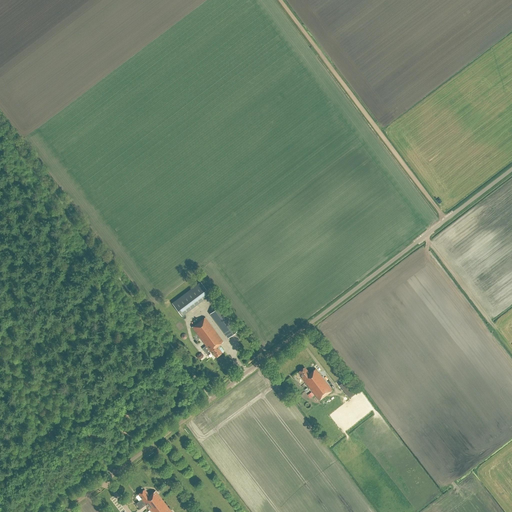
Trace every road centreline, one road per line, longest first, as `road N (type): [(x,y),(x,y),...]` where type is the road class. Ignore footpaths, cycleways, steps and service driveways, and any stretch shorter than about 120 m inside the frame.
road 1 (unclassified): [(63,511),(511,168)]
road 2 (track): [(0,130),(206,402)]
